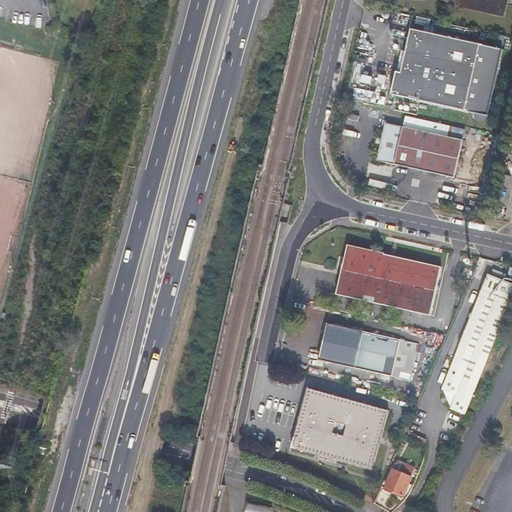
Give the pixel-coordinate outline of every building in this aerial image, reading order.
[(504,0),(437,0),(443,1),(443,0),(454,0),(453,6),(501,16),(504,0)] [(375,14),(376,8),(366,6),(365,12),(375,14)] [(496,50),(405,29),(395,73),(390,72),(385,94),(481,115),(496,50)] [(453,179),(461,141),(448,139),(383,125),(375,162),(453,179)] [(448,139),(461,141),(463,131),(451,129),(448,139)] [(347,242),(347,244),(383,252),(384,249),(347,242)] [(383,252),(347,244),(336,292),(432,313),(443,264),(383,252)] [(465,412),(511,297),(511,293),(511,292),(486,281),(443,386),(451,406),(465,412)] [(418,343),(326,322),(319,358),(409,379),(418,343)] [(387,408),(308,387),(292,446),(372,468),(387,408)] [(395,470),(391,468),(383,487),(400,495),(408,476),(405,474),(406,471),(397,466),(395,470)] [(246,511),(272,511),(274,508),(249,503),(246,511)]
